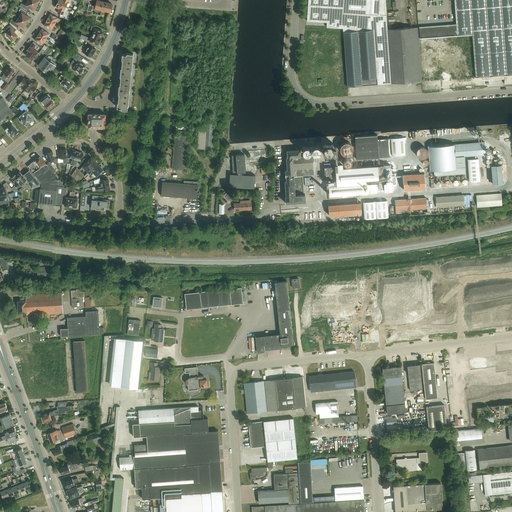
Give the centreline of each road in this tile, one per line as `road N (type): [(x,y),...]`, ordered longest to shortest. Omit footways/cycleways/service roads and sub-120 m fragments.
road 1 (unclassified): [(237,511),(229,387),(236,371),(366,353)]
road 2 (unclassified): [(291,81),(300,97),(325,104),(511,90)]
road 3 (unclassified): [(301,207),(118,226)]
road 4 (unclassified): [(193,124),(166,112),(175,13),(178,4),(223,0)]
road 5 (secondary): [(58,510),(0,347)]
road 6 (unclassified): [(378,511),(366,353)]
road 7 (unclassified): [(366,353),(511,337)]
road 8 (unclassified): [(118,226),(118,183),(107,160),(43,130)]
